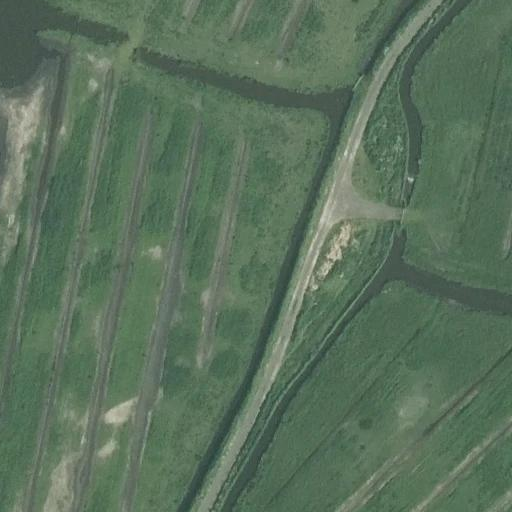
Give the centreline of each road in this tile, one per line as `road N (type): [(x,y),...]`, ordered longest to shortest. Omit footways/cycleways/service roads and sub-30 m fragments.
road 1 (track): [(335,204),(276,365),(205,511)]
road 2 (track): [(438,0),(398,48),(366,111),(335,204),(404,217)]
